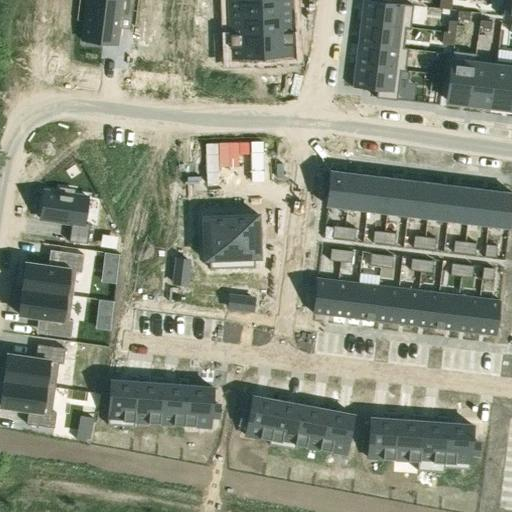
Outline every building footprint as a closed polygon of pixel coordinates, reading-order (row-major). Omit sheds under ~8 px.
[(37,0),(31,35),(58,42),(64,0),(37,0)] [(87,0),(82,40),(86,41),(86,44),(99,46),(100,42),(116,44),(118,27),(119,15),(132,17),(133,0),(87,0)] [(259,0),(227,1),(228,18),(261,17),(259,0)] [(292,0),(259,0),(261,17),(293,16),(292,0)] [(370,0),(363,0),(360,22),(406,27),(405,28),(410,29),(413,5),(370,0)] [(440,0),(439,8),(451,10),(452,2),(440,0)] [(152,1),(144,51),(172,56),(179,6),(152,1)] [(458,11),(457,19),(469,20),(470,12),(458,11)] [(293,16),(261,17),(261,33),(294,32),(293,16)] [(261,17),(228,18),(229,35),(261,33),(261,17)] [(479,19),(478,27),(490,29),(491,21),(479,19)] [(448,20),(447,32),(455,33),(456,21),(448,20)] [(360,22),(358,43),(403,48),(403,47),(405,28),(406,27),(360,22)] [(294,32),(261,33),(262,59),(295,58),(294,32)] [(447,32),(446,44),(454,45),(455,33),(447,32)] [(261,33),(229,35),(230,60),(262,59),(261,33)] [(358,43),(355,64),(396,69),(395,70),(400,71),(405,72),(408,48),(403,47),(403,48),(358,43)] [(453,51),(447,101),(469,104),(474,63),(475,63),(476,54),(453,51)] [(495,66),(491,106),(511,109),(511,108),(511,62),(495,61),(494,66),(495,66)] [(437,62),(436,74),(444,75),(445,63),(437,62)] [(474,63),(469,104),(491,106),(495,66),(494,66),(475,63),(474,63)] [(355,64),(352,87),(377,90),(376,98),(397,100),(400,71),(395,70),(396,69),(355,64)] [(436,74),(434,86),(442,87),(444,75),(436,74)] [(120,162),(119,171),(128,172),(126,198),(164,203),(166,187),(154,185),(157,161),(132,159),(120,162)] [(330,170),(326,205),(347,208),(351,173),(330,170)] [(351,173),(347,208),(367,210),(371,175),(351,173)] [(371,175),(367,210),(387,213),(391,178),(371,175)] [(391,178),(387,213),(407,215),(411,180),(391,178)] [(411,180),(407,215),(427,218),(431,183),(411,180)] [(431,183),(427,218),(447,220),(451,185),(431,183)] [(451,185),(447,220),(467,223),(471,188),(451,185)] [(44,190),(40,219),(72,223),(69,241),(87,244),(90,224),(84,223),(88,197),(73,194),(73,190),(60,188),(59,193),(44,190)] [(471,188),(467,223),(487,225),(491,190),(471,188)] [(511,192),(491,190),(487,225),(508,228),(511,194),(511,192)] [(204,216),(203,216),(203,218),(204,258),(204,260),(206,260),(206,259),(209,259),(210,269),(232,268),(230,215),(231,215),(231,214),(231,213),(230,213),(217,214),(217,216),(204,216)] [(231,215),(230,215),(232,268),(255,267),(254,257),(258,257),(258,258),(259,258),(259,256),(258,216),(258,214),(256,214),(231,215)] [(333,225),(332,237),(343,239),(344,227),(333,225)] [(344,227),(343,239),(354,240),(355,228),(344,227)] [(373,230),(372,242),(383,244),(385,232),(373,230)] [(385,232),(383,244),(394,245),(396,233),(385,232)] [(414,235),(412,247),(423,248),(425,237),(414,235)] [(425,237),(423,248),(434,250),(436,238),(425,237)] [(454,240),(452,252),(463,253),(465,242),(454,240)] [(465,242),(463,253),(474,255),(476,243),(465,242)] [(485,244),(484,256),(495,257),(496,245),(485,244)] [(331,248),(329,260),(340,261),(342,250),(331,248)] [(342,250),(340,261),(351,263),(353,251),(342,250)] [(25,263),(22,288),(73,295),(76,272),(81,272),(84,254),(58,251),(56,267),(25,263)] [(371,253),(369,265),(380,266),(382,254),(371,253)] [(382,254),(380,266),(391,268),(393,256),(382,254)] [(411,258),(409,270),(420,271),(422,259),(411,258)] [(422,259),(420,271),(431,273),(433,261),(422,259)] [(451,263),(450,275),(461,276),(462,264),(451,263)] [(462,264),(461,276),(472,278),(473,266),(462,264)] [(482,267),(481,279),(492,280),(494,268),(482,267)] [(317,278),(313,313),(334,315),(338,280),(317,278)] [(338,280),(334,315),(354,318),(358,283),(338,280)] [(358,283),(354,318),(374,320),(378,285),(358,283)] [(378,285),(374,320),(394,323),(398,288),(378,285)] [(22,288),(18,314),(46,318),(44,333),(70,337),(73,320),(69,319),(73,295),(22,288)] [(398,288),(394,323),(414,325),(418,290),(398,288)] [(418,290),(414,325),(434,328),(438,293),(418,290)] [(438,293),(434,328),(454,330),(458,295),(438,293)] [(458,295),(454,330),(474,332),(478,298),(458,295)] [(478,298),(474,332),(495,335),(499,300),(478,298)] [(7,354),(3,380),(55,387),(58,363),(63,364),(65,348),(37,344),(35,358),(7,354)] [(111,380),(107,424),(134,426),(135,422),(134,421),(137,382),(138,382),(138,376),(128,375),(127,381),(111,380)] [(137,382),(134,421),(135,422),(159,423),(162,384),(163,384),(163,378),(153,377),(153,383),(138,382),(137,382)] [(162,384),(159,423),(184,425),(187,385),(188,385),(188,379),(178,379),(178,385),(163,384),(162,384)] [(3,380),(0,403),(0,405),(28,410),(26,424),(54,427),(56,412),(51,411),(55,387),(3,380)] [(187,385),(184,425),(210,427),(211,417),(212,404),(213,387),(188,385),(187,385)] [(278,401),(270,444),(295,449),(296,444),(295,444),(303,405),(302,405),(287,402),(288,396),(278,394),(277,400),(278,401)] [(247,425),(245,435),(270,439),(269,444),(270,444),(278,401),(277,400),(252,396),(249,412),(247,425)] [(303,405),(295,444),(296,444),(320,449),(327,410),(326,410),(312,407),(313,401),(303,399),(302,405),(303,405)] [(212,404),(211,417),(219,417),(220,405),(212,404)] [(327,410),(320,449),(346,454),(353,415),(336,411),(337,406),(327,404),(326,410),(327,410)] [(241,411),(239,423),(247,425),(249,412),(241,411)] [(370,418),(367,457),(393,459),(396,419),(397,419),(398,413),(388,413),(387,419),(370,418)] [(396,419),(393,459),(418,461),(419,461),(421,421),(422,421),(423,415),(413,415),(412,421),(397,419),(396,419)] [(418,461),(417,470),(444,472),(444,468),(443,467),(447,423),(448,417),(438,416),(437,422),(422,421),(421,421),(419,461),(418,461)] [(447,423),(443,467),(444,468),(469,469),(470,465),(470,454),(471,442),(473,425),(447,423)] [(471,442),(470,454),(478,455),(479,442),(471,442)]
